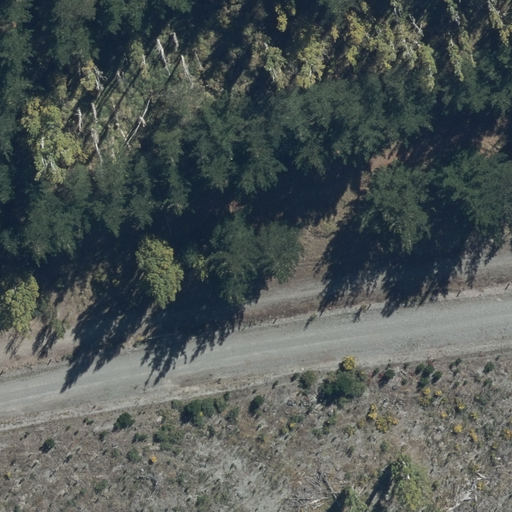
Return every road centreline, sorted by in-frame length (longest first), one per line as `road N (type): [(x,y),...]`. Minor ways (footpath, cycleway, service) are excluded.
road 1 (track): [(0,350),(157,315),(511,262)]
road 2 (unclassified): [(0,386),(511,303)]
